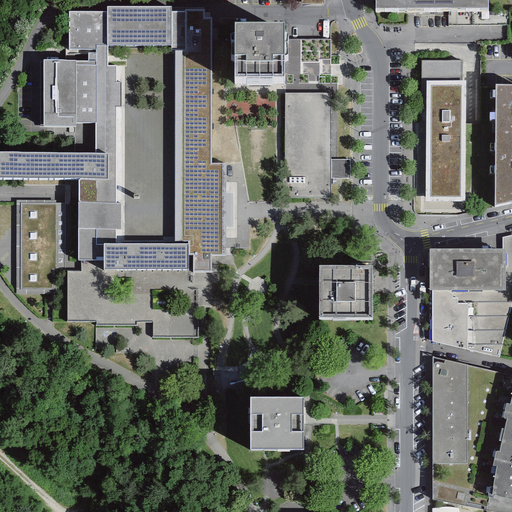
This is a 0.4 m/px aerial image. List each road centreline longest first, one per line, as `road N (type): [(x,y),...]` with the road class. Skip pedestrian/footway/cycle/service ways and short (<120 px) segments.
road 1 (residential): [(410,243),(409,511)]
road 2 (residential): [(351,0),(382,73),(382,214),(410,243)]
